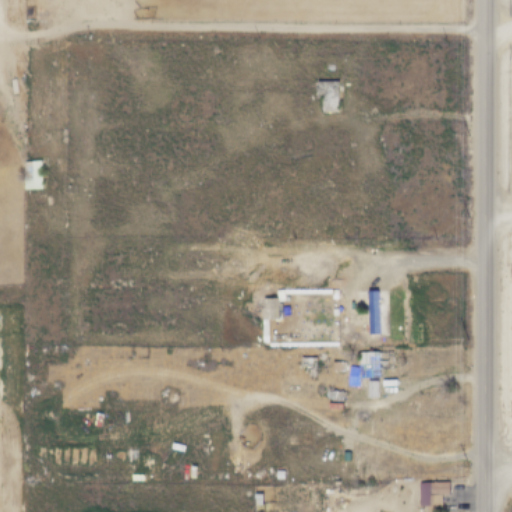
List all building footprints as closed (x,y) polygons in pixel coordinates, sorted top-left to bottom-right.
[(320,95),(313,94),(314,82),(320,82),(320,81),(336,81),(336,112),(320,112),(320,95)] [(22,161),(40,161),(41,189),(23,189),(22,161)] [(188,256),(236,259),(236,270),(187,267),(188,256)] [(366,291),(376,290),(377,334),(367,334),(366,291)] [(261,297),(276,297),(276,319),(261,319),(261,297)] [(380,377),(357,377),(357,369),(357,353),(390,352),(390,369),(380,369),(380,377)] [(298,356),(323,358),(323,370),(316,370),(315,376),(308,376),(308,369),(298,369),(298,356)] [(330,362),(342,362),(342,371),(330,371),(330,362)] [(366,398),(367,381),(376,382),(375,399),(366,398)] [(285,425),(307,426),(306,447),(284,446),(285,425)] [(439,492),(439,511),(418,511),(418,483),(424,483),(447,483),(447,492),(439,492)] [(271,511),(252,511),(252,493),(261,493),(261,503),(271,503),(271,511)]
